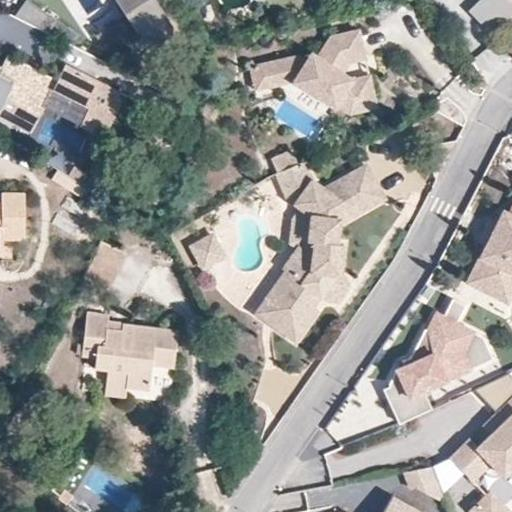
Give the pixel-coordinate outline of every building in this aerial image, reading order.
[(119,0),(139,31),(142,32),(163,36),(167,19),(154,0),(119,0)] [(499,37),(511,23),(511,0),(486,0),(474,13),(499,37)] [(160,46),(163,36),(142,32),(139,41),(160,46)] [(363,60),(356,32),(328,39),(319,62),(312,59),(309,68),(299,64),(271,71),(276,95),(285,92),(331,111),(332,108),(347,114),(375,107),(367,75),(353,79),(350,77),(349,80),(338,75),(336,67),(342,66),(362,61),(363,60)] [(41,109),(52,91),(104,121),(118,97),(65,67),(56,83),(11,58),(6,57),(0,68),(0,116),(29,131),(41,109)] [(276,95),(271,71),(251,76),(257,99),(276,95)] [(104,121),(52,91),(41,109),(113,148),(136,108),(118,97),(104,121)] [(383,198),(364,165),(322,189),(312,183),(303,163),(294,167),(276,174),(287,199),(292,203),(298,208),(309,215),(306,241),(301,249),(297,246),(296,248),(281,270),(284,271),(254,313),(293,341),(315,309),(310,306),(332,274),(337,274),(341,245),(334,244),(337,224),(338,218),(343,215),(345,219),(383,198)] [(70,165),(56,184),(82,202),(95,183),(70,165)] [(0,244),(16,244),(17,200),(0,199),(0,244)] [(511,202),(507,213),(501,210),(464,282),(476,287),(504,303),(511,287),(511,202)] [(309,215),(298,208),(287,221),(288,242),(296,248),(297,246),(301,249),(306,241),(309,215)] [(345,219),(343,215),(338,218),(337,224),(345,219)] [(223,256),(211,235),(190,247),(201,268),(223,256)] [(116,286),(123,250),(97,245),(90,281),(116,286)] [(393,365),(385,379),(389,389),(384,392),(395,418),(427,404),(419,385),(466,365),(458,348),(469,327),(453,319),(462,301),(449,294),(439,312),(433,309),(424,327),(421,325),(407,353),(398,357),(400,362),(393,365)] [(122,323),(121,330),(106,328),(107,322),(107,315),(85,312),(82,349),(81,355),(94,356),(94,368),(107,369),(126,371),(124,385),(148,388),(152,363),(173,366),(177,329),(126,324),(122,323)] [(121,330),(122,323),(107,322),(106,328),(121,330)] [(458,348),(466,365),(489,355),(479,333),(469,327),(458,348)] [(126,371),(107,369),(105,383),(104,393),(123,396),(124,385),(126,371)] [(497,412),(511,397),(511,376),(505,369),(471,384),(497,412)] [(389,389),(385,379),(379,382),(384,392),(389,389)] [(511,397),(497,412),(491,418),(498,426),(477,447),(469,438),(448,457),(470,480),(489,462),(502,475),(511,466),(511,397)] [(498,426),(491,418),(483,425),(491,433),(498,426)] [(502,511),(504,510),(483,489),(463,509),(466,511),(502,511)] [(419,511),(390,495),(380,511),(344,511),(345,511),(343,511),(419,511)]
